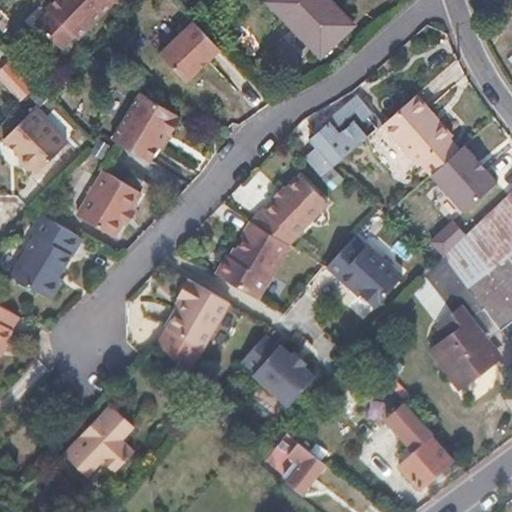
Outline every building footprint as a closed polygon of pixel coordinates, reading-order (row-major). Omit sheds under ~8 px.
[(49,0),(42,8),(44,11),(48,15),(35,28),(56,48),(71,33),(75,36),(110,0),(111,0),(116,5),(121,0),(49,0)] [(265,0),(318,57),(351,27),(326,0),(265,0)] [(48,15),(44,11),(31,24),(35,28),(48,15)] [(184,79),(218,48),(192,20),(159,51),(184,79)] [(418,89),(383,120),(422,162),(456,130),(442,115),(437,120),(427,108),(432,104),(418,89)] [(176,113),(141,91),(112,138),(150,161),(159,146),(165,137),(168,139),(181,118),(175,115),(176,113)] [(382,121),(358,93),(329,122),(339,132),(320,150),(330,162),(367,131),(368,133),(382,121)] [(432,104),(427,108),(437,120),(442,115),(432,104)] [(67,141),(33,109),(2,139),(19,156),(19,161),(26,168),(32,168),(37,173),(67,141)] [(482,136),(458,158),(474,175),(497,153),(482,136)] [(168,139),(165,137),(159,146),(163,148),(168,139)] [(140,192),(104,170),(77,214),(114,236),(123,221),(129,209),(140,192)] [(438,172),(428,181),(442,197),(452,188),(438,172)] [(295,174),(282,188),(273,198),(261,210),(263,213),(253,223),(261,228),(304,182),(295,174)] [(324,202),(304,182),(261,228),(285,242),(324,202)] [(282,188),(279,185),(270,195),(273,198),(282,188)] [(134,212),(129,209),(123,221),(127,223),(134,212)] [(30,231),(34,233),(10,274),(50,298),(60,281),(56,279),(60,271),(71,253),(72,254),(82,237),(41,212),(30,231)] [(240,233),(242,234),(234,248),(237,250),(232,258),(261,228),(253,223),(247,220),(240,233)] [(261,228),(232,258),(216,274),(254,297),(286,243),(285,242),(261,228)] [(234,248),(232,247),(227,255),(232,258),(237,250),(234,248)] [(326,267),(315,279),(340,299),(344,295),(351,301),(349,304),(364,317),(392,286),(356,255),(354,258),(343,248),(326,267)] [(511,248),(469,282),(484,301),(504,326),(511,319),(511,248)] [(227,255),(224,253),(213,272),(216,274),(232,258),(227,255)] [(65,274),(60,271),(56,279),(60,281),(65,274)] [(204,287),(186,276),(175,294),(177,295),(181,298),(177,304),(164,324),(168,326),(204,287)] [(226,301),(204,287),(168,326),(199,344),(226,301)] [(181,298),(177,295),(173,301),(177,304),(181,298)] [(344,295),(340,299),(347,305),(349,304),(351,301),(344,295)] [(438,319),(448,333),(433,345),(462,384),(497,358),(484,341),(491,335),(504,326),(484,301),(471,311),(463,300),(438,319)] [(0,346),(11,328),(9,327),(16,315),(0,305),(0,346)] [(491,335),(484,341),(497,358),(504,352),(491,335)] [(261,338),(239,362),(253,375),(251,377),(285,408),(311,378),(278,348),(276,350),(261,338)] [(401,451),(397,455),(403,461),(398,465),(416,486),(450,459),(428,433),(430,431),(404,401),(385,417),(406,442),(399,448),(401,451)] [(133,424),(110,404),(63,454),(85,475),(102,457),(115,469),(133,451),(119,438),(133,424)] [(268,447),(253,436),(245,445),(260,456),(268,447)] [(325,462),(298,440),(276,467),(303,489),(325,462)]
